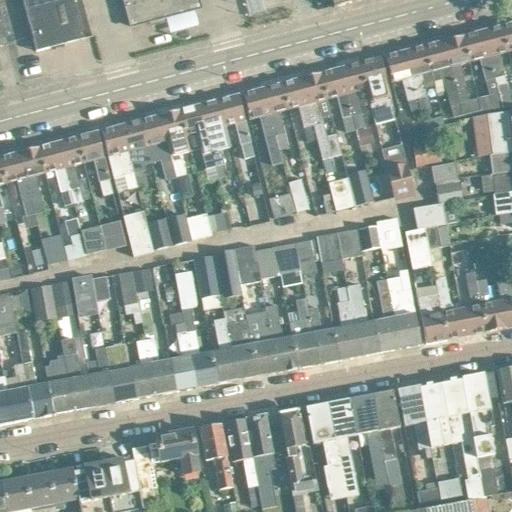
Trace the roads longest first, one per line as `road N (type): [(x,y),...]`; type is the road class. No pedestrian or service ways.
road 1 (residential): [(0,445),(511,348)]
road 2 (tertiary): [(0,121),(463,0)]
